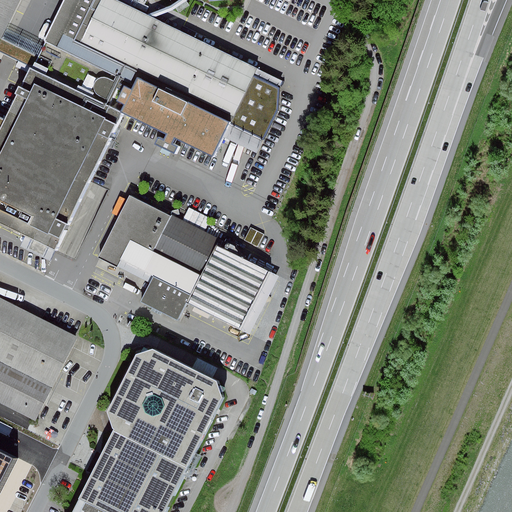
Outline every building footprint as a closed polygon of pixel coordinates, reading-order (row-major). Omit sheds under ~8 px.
[(24,0),(0,0),(0,35),(6,39),(24,0)] [(68,0),(48,40),(35,68),(124,114),(216,156),(232,122),(268,140),(283,109),(283,87),(286,80),(154,17),(149,14),(119,0),(68,0)] [(180,0),(172,6),(149,14),(154,17),(175,10),(189,0),(180,0)] [(124,114),(35,68),(0,137),(0,223),(56,251),(124,114)] [(148,288),(142,300),(182,320),(190,302),(252,333),(281,275),(218,243),(221,238),(136,195),(101,265),(148,288)] [(253,227),(248,239),(260,244),(265,232),(253,227)] [(0,395),(43,418),(86,334),(0,291),(0,288),(3,282),(0,280),(0,395)] [(167,511),(225,398),(220,382),(156,349),(135,356),(107,412),(114,430),(98,462),(79,499),(82,500),(75,511),(167,511)] [(0,434),(0,486),(2,487),(23,446),(0,434)]
